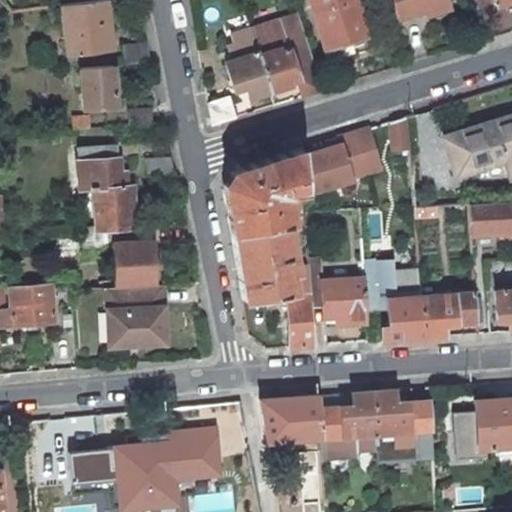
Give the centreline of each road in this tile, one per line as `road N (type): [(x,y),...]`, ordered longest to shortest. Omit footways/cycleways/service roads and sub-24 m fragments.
road 1 (residential): [(191,161),(511,60)]
road 2 (residential): [(238,380),(511,358)]
road 3 (residential): [(0,400),(238,380)]
road 4 (residential): [(191,161),(238,380)]
road 5 (residential): [(161,0),(191,161)]
